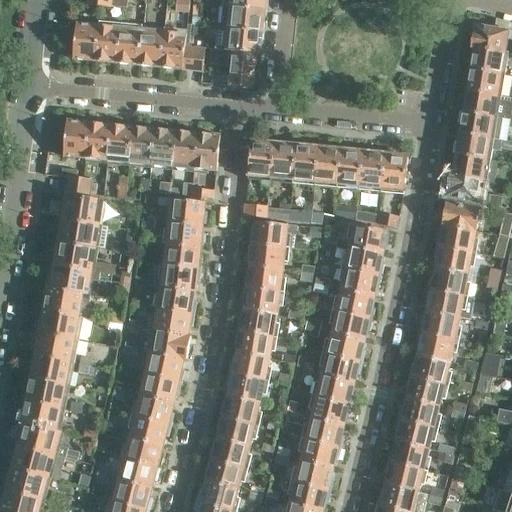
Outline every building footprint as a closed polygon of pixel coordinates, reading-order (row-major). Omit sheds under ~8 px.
[(190,9),(191,1),(180,0),(175,0),(174,8),(190,9)] [(231,0),(231,6),(266,10),(267,0),(231,0)] [(218,27),(228,28),(264,32),(266,10),(231,6),(220,5),(219,16),(218,27)] [(193,17),(192,24),(201,25),(201,18),(193,17)] [(476,47),(475,49),(509,54),(510,53),(507,52),(509,39),(511,39),(511,23),(497,19),(495,28),(476,25),(472,46),(476,47)] [(89,23),(89,24),(78,23),(76,44),(68,43),(67,57),(74,57),(74,59),(96,61),(100,26),(99,26),(99,25),(89,23)] [(100,26),(96,61),(117,63),(121,27),(113,26),(114,27),(100,26)] [(121,27),(117,63),(140,65),(143,29),(121,27)] [(264,32),(228,28),(226,51),(233,52),(262,55),(264,32)] [(143,29),(140,65),(162,67),(165,32),(165,31),(143,29)] [(165,32),(162,67),(184,69),(187,46),(188,33),(179,32),(179,33),(165,32)] [(187,46),(184,69),(204,71),(207,48),(196,47),(187,46)] [(475,49),(472,70),(506,75),(509,54),(475,49)] [(233,52),(230,84),(230,86),(254,88),(256,66),(260,66),(262,55),(233,52)] [(472,70),(468,90),(502,97),(502,96),(506,75),(472,70)] [(468,90),(465,112),(510,120),(511,120),(511,97),(509,98),(502,96),(502,97),(468,90)] [(506,141),(510,120),(465,112),(461,134),(506,141)] [(65,156),(70,157),(69,158),(87,160),(90,123),(68,120),(65,156)] [(90,123),(87,160),(107,162),(111,125),(90,123)] [(111,125),(107,162),(129,164),(133,127),(111,125)] [(133,127),(129,164),(151,166),(154,129),(133,127)] [(154,129),(151,166),(173,168),(177,131),(154,129)] [(177,131),(173,168),(194,170),(198,133),(177,131)] [(198,133),(194,170),(210,172),(211,171),(218,171),(221,135),(198,133)] [(461,134),(457,155),(491,161),(493,150),(501,151),(501,149),(511,150),(511,142),(506,141),(461,134)] [(253,140),(249,175),(255,176),(255,178),(263,178),(262,186),(271,187),(271,179),(272,179),(275,143),(253,140)] [(275,143),(272,179),(294,181),(298,145),(296,145),(294,142),(287,141),(284,144),(275,143)] [(298,145),(294,181),(316,184),(320,147),(318,147),(317,144),(309,143),(306,146),(298,145)] [(320,147),(316,184),(338,186),(341,149),(340,149),(338,146),(331,146),(329,148),(320,147)] [(341,149),(338,186),(360,188),(363,152),(362,151),(361,148),(353,148),(351,150),(341,149)] [(363,152),(360,188),(382,190),(386,154),(384,154),(383,150),(376,150),(374,153),(363,152)] [(386,154),(382,190),(394,191),(394,190),(405,192),(408,156),(386,154)] [(454,177),(485,182),(487,182),(491,161),(457,155),(454,177)] [(79,172),(64,170),(63,176),(70,177),(78,178),(79,172)] [(118,198),(126,199),(128,177),(120,176),(118,198)] [(70,177),(67,191),(91,194),(93,184),(93,180),(78,178),(70,177)] [(454,177),(450,177),(446,198),(481,204),(498,206),(500,198),(483,195),(485,182),(454,177)] [(138,191),(148,192),(149,180),(139,179),(138,191)] [(160,194),(170,195),(172,182),(161,181),(160,194)] [(191,197),(191,189),(192,187),(182,186),(182,196),(191,197)] [(191,189),(191,197),(215,200),(216,191),(191,189)] [(157,197),(144,195),(143,202),(156,204),(157,197)] [(66,197),(63,220),(111,228),(116,229),(117,221),(107,219),(107,218),(103,217),(104,208),(101,207),(102,202),(66,197)] [(171,199),(168,221),(204,225),(204,224),(207,224),(208,212),(205,212),(206,203),(190,201),(171,199)] [(336,202),(335,216),(342,217),(343,203),(336,202)] [(448,204),(444,225),(477,232),(481,208),(454,203),(454,205),(448,204)] [(246,204),(245,217),(268,219),(269,206),(246,204)] [(280,207),(269,206),(268,219),(291,221),(292,209),(280,207)] [(314,211),(292,209),(291,221),(312,223),(314,211)] [(325,212),(314,211),(312,223),(324,224),(325,212)] [(357,222),(378,225),(379,214),(358,212),(357,222)] [(379,214),(378,225),(397,229),(400,217),(380,213),(379,214)] [(154,220),(142,218),(141,225),(154,227),(154,220)] [(63,220),(59,243),(98,250),(108,250),(111,228),(63,220)] [(168,221),(166,244),(201,247),(201,246),(204,246),(206,235),(202,235),(204,225),(168,221)] [(251,232),(249,244),(287,248),(289,232),(288,232),(289,225),(255,222),(254,233),(251,232)] [(353,224),(349,247),(383,254),(385,244),(388,245),(390,235),(387,234),(388,231),(353,224)] [(440,236),(438,247),(474,252),(478,232),(477,232),(444,225),(442,237),(440,236)] [(324,229),(311,227),(310,234),(322,235),(324,229)] [(499,228),(498,235),(510,237),(511,231),(499,228)] [(135,244),(137,232),(127,230),(125,243),(135,244)] [(325,235),(324,242),(337,244),(338,237),(325,235)] [(510,237),(498,235),(495,235),(493,245),(507,248),(510,237)] [(150,242),(139,241),(138,248),(150,249),(150,242)] [(337,244),(324,242),(323,249),(335,251),(337,244)] [(59,243),(56,265),(111,275),(113,266),(95,263),(98,250),(59,243)] [(166,244),(163,266),(199,269),(199,267),(201,267),(203,257),(200,256),(201,247),(166,244)] [(287,248),(249,244),(248,255),(251,256),(250,267),(285,270),(286,258),(287,248)] [(349,247),(345,268),(382,276),(384,265),(381,264),(383,254),(349,247)] [(438,260),(436,268),(470,274),(474,252),(438,247),(435,259),(438,260)] [(48,287),(49,288),(85,295),(90,296),(92,281),(109,284),(111,275),(56,265),(54,275),(51,275),(49,275),(48,287)] [(303,272),(313,273),(315,266),(304,265),(303,272)] [(163,266),(160,288),(195,293),(197,281),(200,281),(201,271),(199,270),(199,269),(163,266)] [(246,275),(244,287),(282,292),(285,270),(250,267),(249,275),(246,275)] [(345,268),(341,289),(375,297),(377,287),(379,288),(382,276),(345,268)] [(431,279),(429,289),(466,295),(468,284),(470,274),(436,268),(433,280),(431,279)] [(501,280),(503,270),(490,268),(489,277),(501,280)] [(315,283),(326,285),(331,287),(333,279),(317,275),(315,283)] [(146,279),(134,277),(133,283),(145,286),(146,279)] [(500,289),(501,280),(489,277),(487,286),(500,289)] [(145,286),(133,283),(132,290),(144,292),(145,286)] [(326,285),(315,283),(314,289),(324,291),(326,285)] [(511,295),(511,285),(504,284),(502,294),(511,295)] [(246,299),(244,310),(279,317),(282,292),(244,287),(243,298),(246,299)] [(49,288),(45,311),(81,318),(85,318),(90,316),(92,308),(88,305),(90,296),(85,295),(49,288)] [(159,295),(157,309),(195,315),(197,303),(194,303),(195,293),(160,288),(159,295)] [(341,289),(336,311),(373,319),(375,308),(373,307),(375,297),(341,289)] [(429,302),(427,311),(462,318),(466,295),(429,289),(426,302),(429,302)] [(118,300),(127,302),(128,295),(119,293),(118,300)] [(157,309),(153,332),(191,338),(191,337),(188,336),(190,326),(193,327),(195,315),(157,309)] [(240,318),(238,331),(275,338),(279,317),(244,310),(243,319),(240,318)] [(45,311),(41,333),(77,340),(81,318),(45,311)] [(288,319),(303,322),(305,314),(289,311),(288,319)] [(336,311),(331,332),(365,341),(368,330),(371,331),(373,319),(336,311)] [(422,322),(420,333),(457,340),(462,318),(427,311),(425,322),(422,322)] [(122,325),(124,317),(111,315),(110,323),(122,325)] [(507,318),(498,316),(494,332),(503,335),(507,318)] [(308,318),(306,325),(320,329),(322,322),(308,318)] [(490,323),(479,321),(477,320),(475,329),(488,332),(490,323)] [(139,323),(127,321),(126,327),(138,329),(139,323)] [(121,333),(122,325),(110,323),(108,331),(121,333)] [(306,325),(304,332),(318,336),(320,329),(306,325)] [(138,329),(126,327),(125,333),(137,335),(138,329)] [(289,341),(299,343),(301,331),(292,330),(289,341)] [(239,343),(237,353),(271,360),(275,338),(238,331),(236,342),(239,343)] [(150,348),(149,352),(187,361),(191,338),(153,332),(150,348)] [(331,332),(326,354),(363,363),(366,352),(363,352),(365,341),(331,332)] [(41,333),(36,356),(73,363),(77,340),(41,333)] [(420,345),(418,355),(452,364),(457,340),(420,333),(417,345),(420,345)] [(489,353),(496,354),(499,345),(492,343),(489,353)] [(135,348),(122,345),(120,354),(133,357),(135,348)] [(149,352),(145,374),(182,383),(185,371),(182,371),(184,362),(187,362),(187,361),(149,352)] [(232,362),(229,374),(267,382),(271,362),(271,360),(237,353),(235,363),(232,362)] [(326,354),(321,375),(355,384),(357,374),(360,375),(363,363),(326,354)] [(294,364),(296,357),(283,355),(282,362),(294,364)] [(413,364),(410,376),(446,385),(452,364),(418,355),(416,364),(413,364)] [(503,358),(487,355),(483,376),(494,378),(499,379),(503,358)] [(36,356),(32,379),(68,386),(73,363),(36,356)] [(83,356),(81,365),(93,367),(95,359),(83,356)] [(479,371),(481,362),(469,359),(466,368),(479,371)] [(299,362),(297,369),(309,372),(311,365),(299,362)] [(81,365),(79,373),(91,376),(93,367),(81,365)] [(297,369),(295,376),(307,379),(309,372),(297,369)] [(145,374),(140,395),(174,404),(177,394),(179,394),(182,383),(145,374)] [(230,386),(228,397),(262,405),(264,394),(267,382),(229,374),(227,385),(230,386)] [(280,382),(289,384),(291,376),(282,374),(280,382)] [(321,375),(315,396),(352,406),(355,395),(352,394),(355,384),(321,375)] [(410,387),(408,398),(441,406),(446,385),(410,376),(408,386),(410,387)] [(491,396),(494,378),(483,376),(480,394),(491,396)] [(32,379),(27,401),(63,409),(68,386),(32,379)] [(115,380),(113,388),(126,392),(128,383),(115,380)] [(473,392),(475,383),(463,380),(461,389),(473,392)] [(113,388),(111,397),(123,400),(126,392),(113,388)] [(140,395),(134,416),(172,426),(175,414),(172,413),(174,404),(140,395)] [(315,396),(310,418),(344,427),(347,415),(350,416),(352,406),(315,396)] [(223,405),(220,418),(256,427),(262,405),(228,397),(226,406),(223,405)] [(403,406),(400,419),(436,427),(441,406),(408,398),(405,407),(403,406)] [(21,422),(21,423),(58,431),(63,409),(27,401),(24,420),(21,422)] [(73,402),(71,410),(83,413),(85,404),(73,402)] [(290,402),(287,412),(293,414),(296,403),(290,402)] [(453,409),(454,409),(462,411),(464,405),(455,403),(453,409)] [(95,415),(103,417),(105,409),(97,408),(95,415)] [(465,421),(467,412),(462,411),(454,409),(452,418),(465,421)] [(493,410),(491,422),(499,423),(501,411),(493,410)] [(511,412),(501,410),(499,423),(511,426),(511,412)] [(134,416),(129,437),(164,446),(166,436),(169,436),(172,426),(134,416)] [(220,429),(217,439),(251,448),(254,438),(256,427),(220,418),(218,428),(220,429)] [(310,418),(305,439),(342,449),(344,437),(342,436),(344,427),(310,418)] [(481,421),(471,418),(466,436),(477,438),(481,421)] [(400,430),(397,441),(431,449),(436,427),(400,419),(397,429),(400,430)] [(106,422),(103,431),(116,434),(118,425),(106,422)] [(23,435),(20,446),(57,456),(63,432),(58,431),(21,423),(18,434),(23,435)] [(271,423),(270,430),(280,432),(282,426),(271,423)] [(84,436),(99,439),(101,430),(86,427),(84,436)] [(477,438),(466,436),(461,454),(472,457),(475,445),(483,447),(484,441),(477,438)] [(129,437),(123,459),(158,468),(158,466),(161,467),(164,455),(161,455),(164,446),(129,437)] [(212,448),(209,461),(246,470),(251,448),(217,439),(215,448),(212,448)] [(305,439),(300,460),(334,469),(336,460),(339,460),(342,449),(305,439)] [(392,449),(389,461),(426,470),(431,449),(397,441),(395,450),(392,449)] [(101,442),(99,452),(106,454),(109,444),(101,442)] [(457,455),(459,446),(444,442),(442,451),(457,455)] [(261,450),(273,453),(275,447),(263,444),(261,450)] [(20,446),(14,468),(51,478),(63,481),(69,459),(57,456),(20,446)] [(278,455),(290,458),(292,451),(279,448),(278,455)] [(454,463),(457,455),(442,451),(439,460),(454,463)] [(276,461),(288,464),(290,458),(278,455),(276,461)] [(123,459),(118,480),(152,489),(155,481),(157,481),(160,470),(157,470),(158,468),(123,459)] [(300,460),(294,482),(331,492),(334,480),(332,479),(334,469),(300,460)] [(209,472),(206,481),(240,490),(246,470),(209,461),(206,471),(209,472)] [(389,472),(387,483),(420,491),(426,470),(389,461),(387,472),(389,472)] [(98,464),(96,473),(104,476),(107,466),(98,464)] [(14,468),(8,490),(44,501),(49,482),(51,478),(14,468)] [(457,476),(470,480),(473,481),(476,474),(460,468),(457,476)] [(511,471),(506,470),(500,490),(511,493),(511,471)] [(96,473),(94,481),(106,485),(108,477),(104,476),(96,473)] [(77,485),(89,488),(92,479),(79,475),(77,485)] [(470,480),(457,476),(450,495),(463,500),(470,480)] [(118,480),(112,500),(150,511),(153,499),(150,499),(152,489),(118,480)] [(201,491),(198,502),(235,511),(240,490),(206,481),(204,492),(201,491)] [(294,482),(289,503),(321,511),(323,511),(326,502),(328,503),(331,492),(294,482)] [(411,511),(427,511),(432,494),(420,491),(387,483),(384,492),(382,491),(379,504),(411,511)] [(251,493),(263,496),(265,489),(253,486),(251,493)] [(445,497),(447,489),(434,486),(432,494),(445,497)] [(8,490),(1,511),(41,511),(44,501),(8,490)] [(511,511),(511,493),(500,490),(497,499),(504,501),(504,502),(509,504),(505,511),(511,511)] [(267,497),(279,500),(281,494),(269,491),(267,497)] [(249,500),(261,503),(263,496),(251,493),(249,500)] [(443,506),(445,497),(432,494),(430,503),(443,506)] [(67,498),(55,495),(52,503),(65,506),(67,498)] [(266,504),(277,507),(279,500),(267,497),(266,504)] [(149,511),(150,511),(112,500),(109,511),(149,511)] [(234,511),(235,511),(198,502),(195,511),(234,511)] [(63,511),(65,506),(52,503),(50,511),(55,511),(63,511)] [(321,511),(289,503),(287,511),(321,511)]
